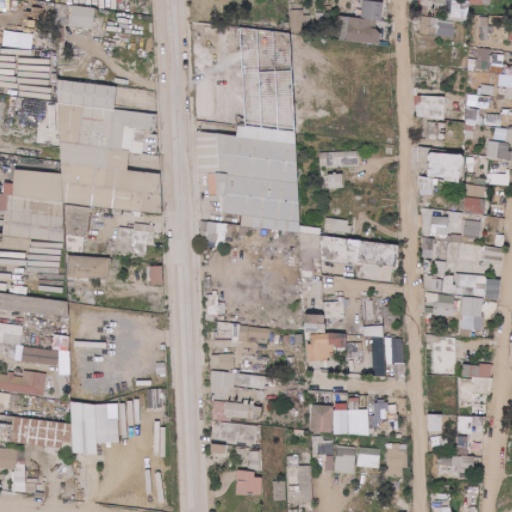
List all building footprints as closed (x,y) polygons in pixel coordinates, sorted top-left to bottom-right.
[(0,7),(0,0),(12,0),(12,9),(0,7)] [(361,9),(363,0),(383,3),(382,15),(381,21),(377,20),(372,20),(360,18),(361,9)] [(462,0),(469,1),(469,4),(469,10),(469,22),(445,19),(446,9),(432,7),(433,0),(462,0)] [(300,9),(290,10),(289,10),(289,2),(300,3),(300,9)] [(69,5),(66,20),(55,19),(54,3),(69,5)] [(96,8),(93,29),(71,26),(73,5),(96,8)] [(300,9),(304,9),(304,15),(310,14),(311,26),(304,26),(304,31),(291,32),(290,10),(300,9)] [(339,16),(339,21),(340,29),(333,29),(332,17),(339,16)] [(339,16),(349,17),(348,23),(347,22),(347,25),(348,25),(347,33),(346,33),(345,40),(340,40),(340,29),(339,21),(339,16)] [(349,17),(351,17),(356,18),(360,18),(372,20),(371,27),(375,28),(376,29),(380,33),(379,44),(346,40),(347,33),(348,25),(348,23),(349,17)] [(454,38),(455,20),(422,17),(421,34),(454,38)] [(489,58),(489,65),(496,66),(496,71),(474,69),(474,67),(475,64),(476,51),(490,53),(489,58)] [(40,67),(39,53),(49,53),(49,62),(48,62),(48,67),(40,67)] [(117,87),(115,109),(84,106),(59,103),(58,79),(117,87)] [(495,89),(494,95),(493,95),(480,93),(482,84),(495,86),(495,87),(495,89)] [(491,97),(469,95),(467,107),(490,109),(491,97)] [(444,120),(423,117),(424,96),(445,97),(444,120)] [(59,103),(84,106),(79,143),(60,141),(59,103)] [(84,106),(115,109),(157,115),(158,130),(125,126),(122,149),(81,144),(79,143),(84,106)] [(485,126),(502,126),(502,114),(485,114),(485,126)] [(303,133),(237,127),(236,136),(200,132),(196,174),(212,175),(210,195),(224,197),(222,214),(241,216),(239,235),(249,236),(249,227),(292,232),(303,133)] [(487,158),(511,160),(511,143),(488,142),(487,158)] [(358,166),(358,151),(319,152),(320,167),(358,166)] [(343,174),(327,175),(328,189),(343,188),(343,174)] [(510,186),(511,175),(490,174),(489,184),(510,186)] [(420,195),(436,195),(436,178),(420,178),(420,195)] [(468,197),(484,198),(485,186),(469,185),(468,197)] [(485,216),(487,200),(471,197),(468,213),(485,216)] [(430,235),(447,238),(450,218),(433,216),(430,235)] [(350,234),(351,221),(326,218),(325,231),(350,234)] [(481,222),(466,220),(464,237),(480,238),(481,222)] [(227,225),(202,221),(200,233),(208,235),(207,241),(224,244),(227,225)] [(147,254),(148,240),(154,240),(155,225),(134,224),(134,228),(120,227),(118,253),(147,254)] [(235,225),(228,224),(226,237),(234,238),(235,225)] [(434,258),(434,239),(423,238),(422,258),(434,258)] [(398,246),(345,239),(344,250),(351,251),(350,261),(396,266),(398,246)] [(504,249),(486,246),(483,264),(502,266),(504,249)] [(108,280),(109,258),(68,256),(67,278),(108,280)] [(162,267),(150,267),(151,285),(163,285),(162,267)] [(501,279),(450,274),(448,294),(499,300),(501,279)] [(424,290),(443,291),(444,278),(425,277),(424,290)] [(69,302),(0,293),(0,309),(67,318),(69,302)] [(433,315),(453,317),(455,296),(427,293),(426,302),(434,303),(433,315)] [(483,298),(462,297),(461,320),(469,320),(469,330),(482,331),(483,298)] [(23,326),(0,324),(0,343),(21,345),(23,326)] [(269,344),(270,328),(240,327),(239,342),(248,343),(248,338),(258,338),(258,343),(269,344)] [(296,353),(298,336),(276,334),(274,351),(296,353)] [(308,360),(335,359),(335,349),(346,349),(346,334),(311,335),(311,344),(307,344),(308,360)] [(53,351),(69,352),(69,336),(54,335),(53,351)] [(384,338),(372,338),(373,377),(385,376),(384,338)] [(404,338),(389,338),(389,366),(394,366),(394,379),(405,379),(404,338)] [(350,371),(362,370),(361,344),(348,345),(350,371)] [(455,373),(456,355),(439,354),(439,366),(440,366),(440,373),(455,373)] [(234,355),(212,355),(212,369),(234,369),(234,355)] [(328,370),(341,370),(341,360),(329,360),(328,370)] [(492,365),(464,364),(461,403),(474,403),(474,394),(491,395),(492,365)] [(0,390),(44,395),(46,373),(24,371),(23,375),(0,373),(0,390)] [(234,389),(236,374),(212,371),(210,386),(234,389)] [(252,376),(241,376),(241,389),(252,389),(252,376)] [(147,390),(148,408),(165,408),(164,389),(147,390)] [(0,409),(17,411),(19,394),(0,392),(0,409)] [(359,411),(359,399),(348,398),(348,393),(334,393),(332,434),(347,434),(348,411),(359,411)] [(213,420),(231,421),(232,417),(261,418),(262,405),(214,402),(213,420)] [(374,416),(369,416),(369,429),(394,428),(394,410),(389,410),(389,402),(374,403),(374,416)] [(12,419),(11,444),(72,448),(72,454),(94,455),(98,405),(72,403),(71,423),(12,419)] [(332,406),(312,405),(311,432),(331,433),(332,406)] [(442,415),(432,415),(431,431),(442,431),(442,415)] [(459,436),(469,436),(468,453),(471,453),(473,420),(460,419),(459,436)] [(239,442),(257,444),(259,426),(225,422),(222,440),(239,442)] [(457,455),(466,455),(467,437),(457,437),(457,455)] [(313,455),(334,455),(334,438),(313,438),(313,455)] [(226,445),(211,444),(211,453),(226,454),(226,445)] [(355,474),(356,447),(336,446),(335,473),(355,474)] [(388,477),(403,477),(403,468),(408,468),(408,446),(387,447),(388,477)] [(379,469),(381,449),(359,447),(357,466),(379,469)] [(26,449),(0,448),(0,468),(15,468),(15,492),(36,492),(36,483),(26,483),(26,449)] [(259,453),(250,454),(251,469),(259,469),(259,453)] [(312,465),(300,466),(299,455),(287,455),(288,502),(313,501),(312,465)] [(327,456),(326,471),(334,471),(334,456),(327,456)] [(473,479),(474,458),(439,457),(439,478),(473,479)] [(262,478),(255,478),(255,472),(237,471),(237,494),(261,495),(262,478)] [(451,511),(450,493),(433,494),(434,511),(451,511)]
